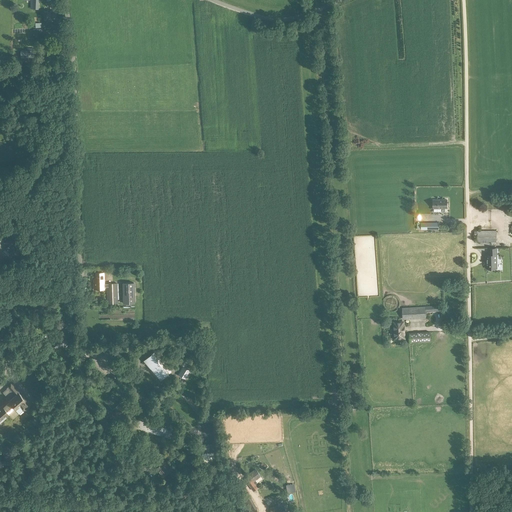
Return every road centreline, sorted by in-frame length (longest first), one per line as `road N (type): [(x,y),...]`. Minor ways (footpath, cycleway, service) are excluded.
road 1 (unclassified): [(79,398),(76,141),(64,0)]
road 2 (track): [(471,511),(467,192)]
road 3 (track): [(467,192),(463,0)]
road 4 (tertiary): [(180,511),(79,398)]
road 5 (unclassified): [(213,0),(272,19),(344,0)]
road 6 (tertiary): [(79,398),(0,305)]
